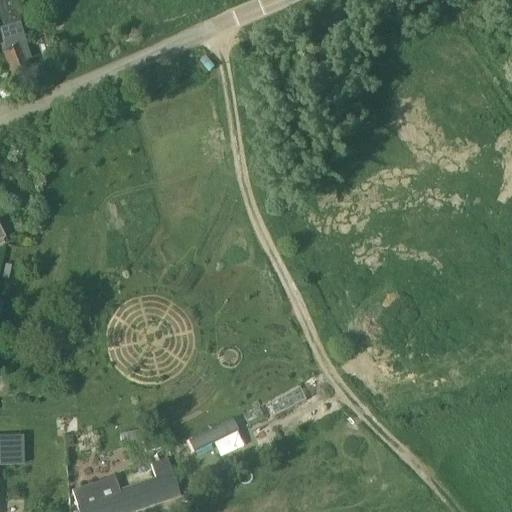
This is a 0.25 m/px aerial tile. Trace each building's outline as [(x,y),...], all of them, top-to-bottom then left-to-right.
[(0,0),(0,12),(4,27),(0,28),(0,31),(4,44),(0,44),(0,45),(2,53),(2,54),(13,80),(29,73),(25,62),(31,60),(27,44),(20,24),(22,23),(19,10),(19,8),(24,7),(22,0),(0,0)] [(186,428),(191,439),(227,421),(222,411),(186,428)] [(222,457),(246,446),(234,420),(189,441),(195,455),(216,445),(222,457)] [(140,432),(120,437),(123,447),(143,442),(140,432)] [(20,438),(0,438),(0,466),(21,466),(20,438)] [(144,446),(147,455),(157,452),(154,443),(144,446)] [(115,478),(71,492),(77,508),(78,511),(133,511),(180,496),(173,476),(167,460),(151,465),(156,482),(120,494),(115,478)]
